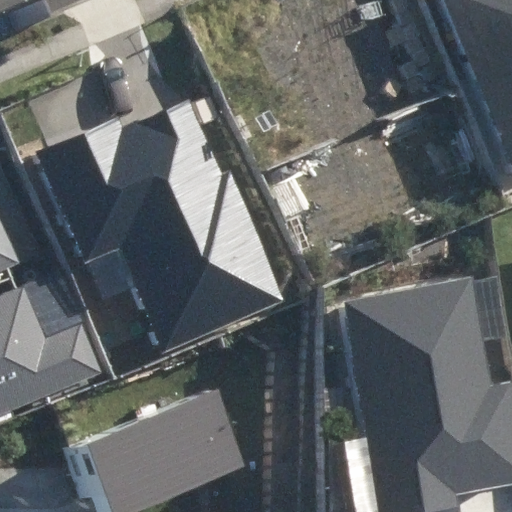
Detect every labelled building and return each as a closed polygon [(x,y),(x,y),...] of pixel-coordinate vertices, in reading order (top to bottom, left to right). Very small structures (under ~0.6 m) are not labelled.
[(511,0),(436,0),(506,164),(511,161),(511,0)] [(107,236),(149,340),(274,290),(222,162),(215,165),(183,86),(117,113),(112,101),(23,136),(70,251),(107,236)] [(0,253),(10,249),(0,226),(0,253)] [(459,268),(327,293),(368,508),(448,493),(446,483),(511,470),(511,434),(500,372),(480,376),(459,268)] [(0,399),(93,362),(73,312),(38,326),(17,275),(0,281),(0,399)] [(212,375),(59,434),(89,510),(242,451),(212,375)]
